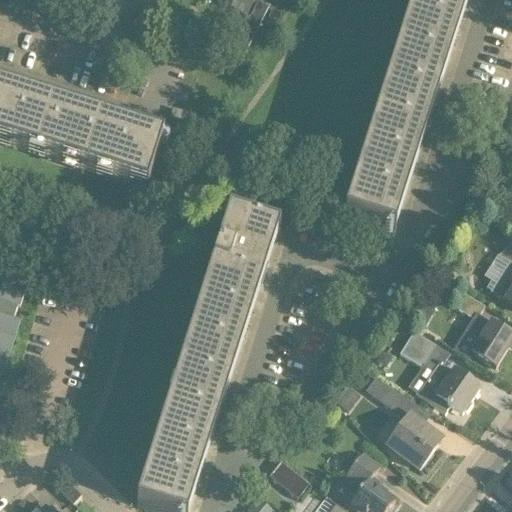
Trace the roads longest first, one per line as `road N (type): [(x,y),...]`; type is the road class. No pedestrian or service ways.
road 1 (residential): [(0,6),(148,53),(165,72),(152,113),(141,121),(0,78)]
road 2 (residential): [(222,494),(245,391),(291,264),(308,255),(378,289)]
road 3 (residential): [(378,289),(296,408),(222,494)]
road 4 (residential): [(486,0),(438,171)]
road 5 (residential): [(0,498),(28,471),(55,465),(80,473),(117,511)]
road 6 (residential): [(438,171),(399,261),(378,289)]
